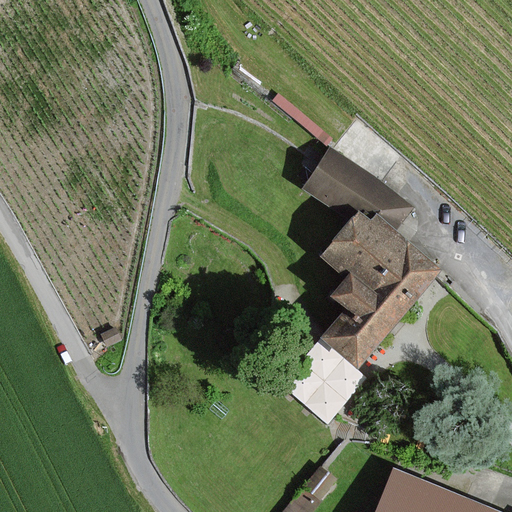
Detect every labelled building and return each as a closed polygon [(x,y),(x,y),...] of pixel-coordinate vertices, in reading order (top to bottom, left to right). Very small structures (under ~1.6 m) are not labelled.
[(409,211),(329,151),(297,192),(342,226),(314,264),(340,283),(324,304),(339,315),(320,339),(359,369),(435,269),(390,236),(409,211)] [(114,331),(104,336),(108,345),(119,340),(114,331)] [(320,461),(302,485),(314,494),(332,470),(320,461)] [(488,511),(389,470),(371,511),(488,511)] [(299,488),(279,511),(307,511),(316,502),(299,488)]
